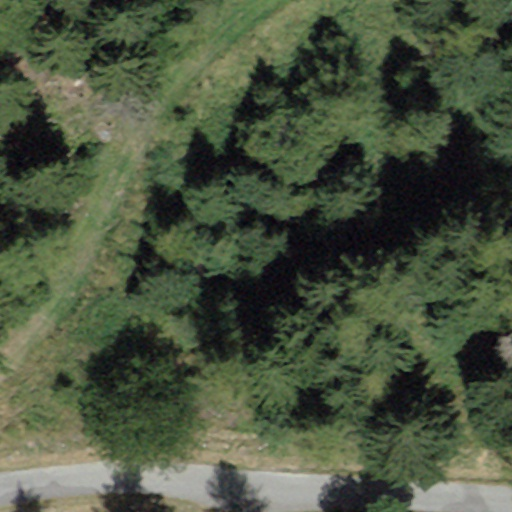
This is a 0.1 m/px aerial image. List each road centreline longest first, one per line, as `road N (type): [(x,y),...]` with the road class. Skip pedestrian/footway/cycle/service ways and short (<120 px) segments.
road 1 (unclassified): [(511,509),(78,481),(0,492)]
road 2 (track): [(0,371),(73,275),(120,171),(173,87),(263,0)]
